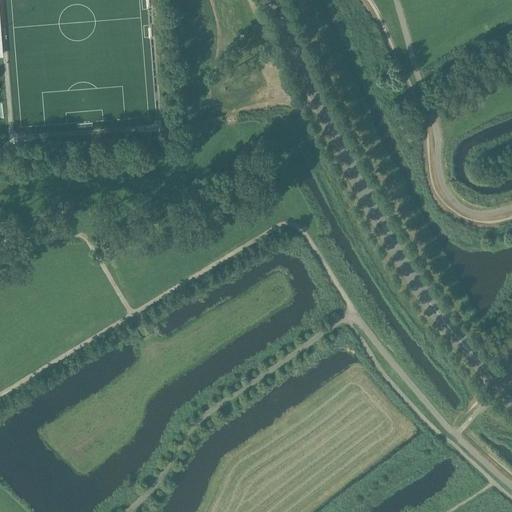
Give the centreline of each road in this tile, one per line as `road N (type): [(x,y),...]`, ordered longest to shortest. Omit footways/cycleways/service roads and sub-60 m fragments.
road 1 (unclassified): [(456,337),(393,249),(270,0)]
road 2 (unknown): [(511,218),(476,223),(440,200),(429,175),(427,129),(367,0)]
